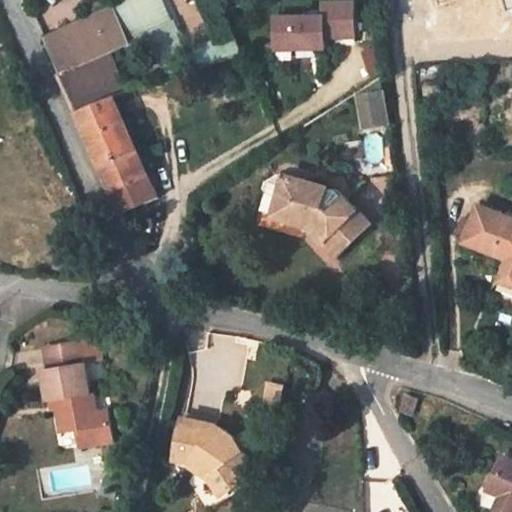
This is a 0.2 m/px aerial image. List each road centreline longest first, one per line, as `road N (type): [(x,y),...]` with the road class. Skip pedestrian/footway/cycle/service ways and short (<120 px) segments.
road 1 (residential): [(134,290),(4,0)]
road 2 (residential): [(330,347),(134,290)]
road 3 (residential): [(436,511),(346,351)]
road 4 (residential): [(511,413),(346,351)]
road 5 (residential): [(288,511),(330,347)]
road 6 (unclassified): [(11,285),(134,290)]
